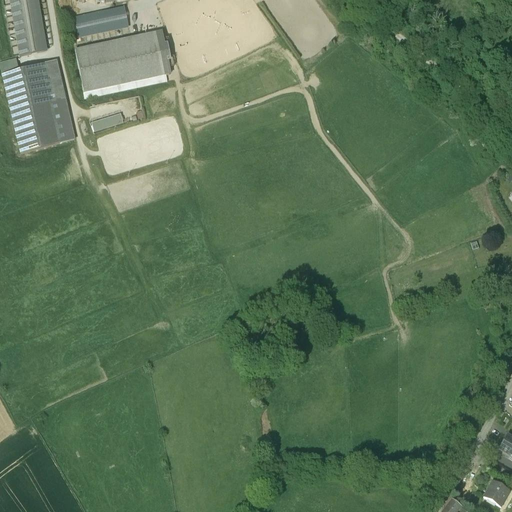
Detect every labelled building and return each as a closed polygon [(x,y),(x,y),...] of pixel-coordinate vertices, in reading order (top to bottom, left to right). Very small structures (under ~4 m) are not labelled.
[(35,0),(11,0),(21,55),(45,51),(35,0)] [(121,9),(73,19),(77,37),(125,27),(121,9)] [(154,33),(74,50),(84,99),(165,82),(160,62),(167,61),(164,47),(158,48),(154,33)] [(55,62),(18,70),(15,58),(0,61),(0,63),(20,152),(73,140),(55,62)] [(121,114),(91,121),(93,131),(123,124),(121,114)] [(511,439),(507,437),(499,451),(511,458),(511,439)] [(507,492),(491,483),(482,499),(498,508),(507,492)] [(511,511),(511,497),(511,499),(507,497),(499,511),(501,511),(511,511)] [(451,501),(442,511),(457,511),(460,508),(451,501)]
